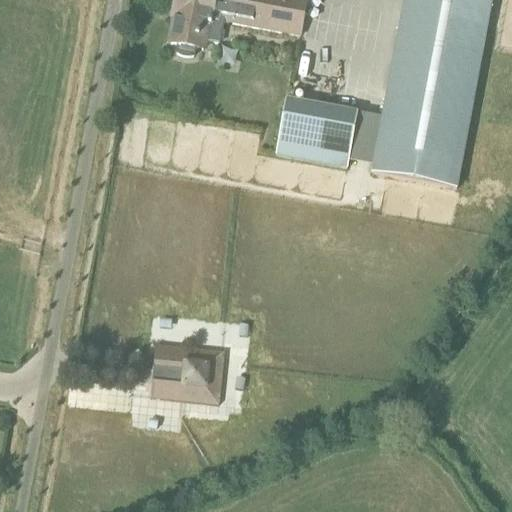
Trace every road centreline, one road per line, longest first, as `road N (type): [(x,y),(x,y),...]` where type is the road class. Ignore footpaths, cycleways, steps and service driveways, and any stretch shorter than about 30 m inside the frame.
road 1 (unclassified): [(20,511),(115,0)]
road 2 (unknown): [(384,0),(355,147)]
